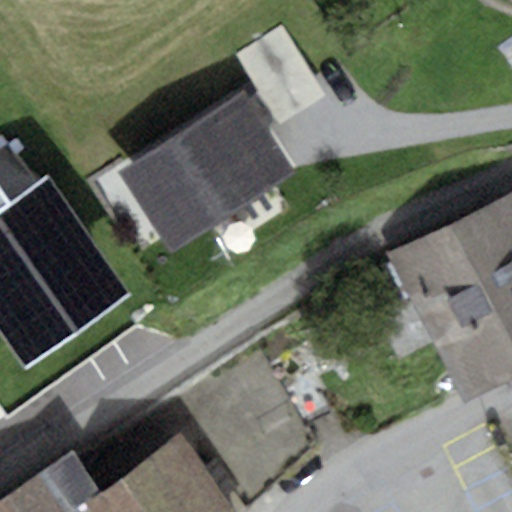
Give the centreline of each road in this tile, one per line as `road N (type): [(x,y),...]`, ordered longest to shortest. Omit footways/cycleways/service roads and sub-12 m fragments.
road 1 (residential): [(0,482),(511,168)]
road 2 (residential): [(320,511),(511,388)]
